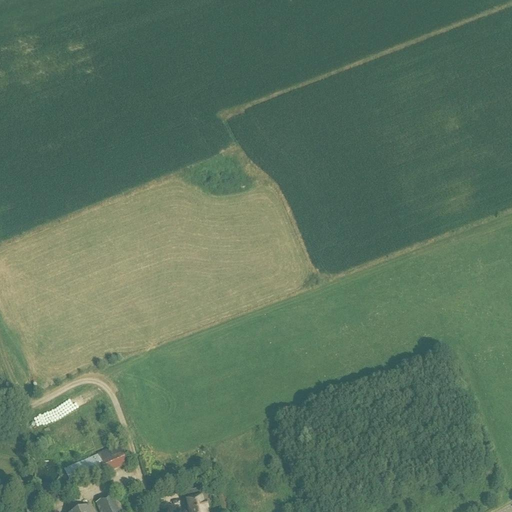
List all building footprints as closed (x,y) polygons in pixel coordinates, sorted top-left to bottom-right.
[(63,469),(69,482),(101,467),(105,475),(128,465),(119,445),(63,469)] [(62,475),(62,472),(62,469),(61,466),(59,463),(57,461),(55,460),(52,458),(49,457),(46,457),(43,458),(41,459),(39,460),(36,462),(35,464),(33,467),(33,470),(32,473),(33,475),(34,478),(35,480),(37,483),(39,484),(42,486),(45,487),(48,487),(50,486),(53,485),(56,484),(58,482),(59,481),(61,477),(62,475)] [(23,503),(26,511),(38,511),(57,504),(52,491),(23,503)] [(96,504),(99,511),(121,511),(116,496),(96,504)] [(188,502),(190,511),(205,511),(207,511),(206,505),(203,505),(202,499),(188,502)]
